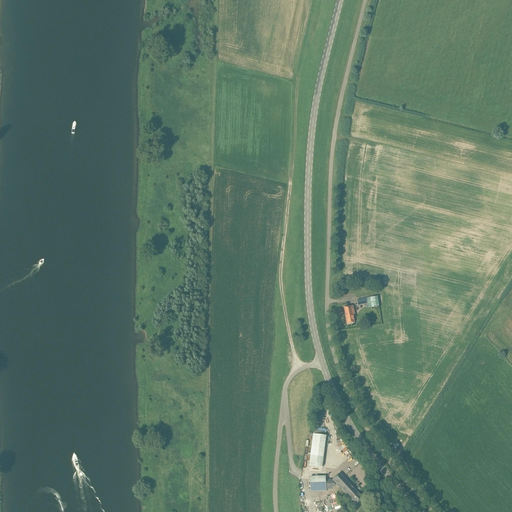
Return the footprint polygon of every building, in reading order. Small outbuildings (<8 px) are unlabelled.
[(379,306),(377,296),(357,300),(358,305),(368,303),(369,308),(379,306)] [(355,317),(353,306),(344,307),(347,324),(354,323),(353,317),(355,317)] [(313,434),(309,465),(322,467),(326,436),(325,435),(326,432),(314,430),(313,434)] [(363,498),(340,473),(332,480),(351,500),(349,501),(353,506),(356,503),(356,504),(363,498)] [(310,477),(311,491),(326,491),(326,489),(331,489),(335,485),(330,479),(326,479),(326,476),(315,477),(310,477)]
